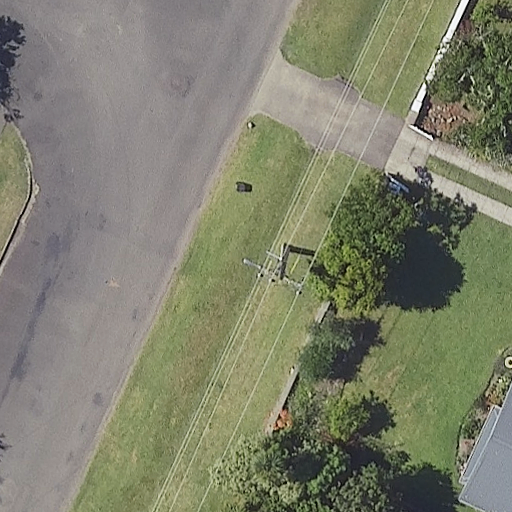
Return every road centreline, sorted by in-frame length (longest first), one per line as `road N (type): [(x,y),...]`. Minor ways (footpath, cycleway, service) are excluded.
road 1 (residential): [(0,483),(175,85)]
road 2 (residential): [(0,3),(175,85)]
